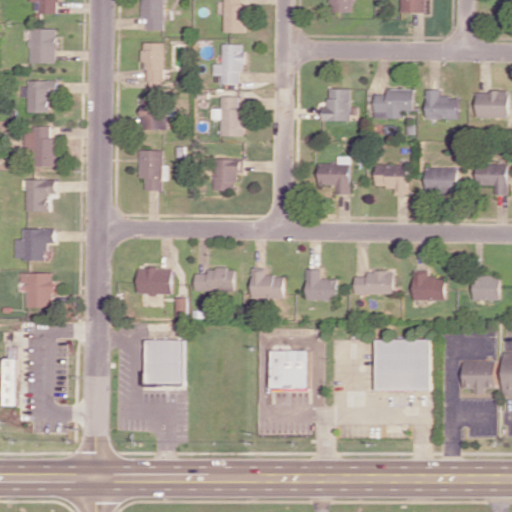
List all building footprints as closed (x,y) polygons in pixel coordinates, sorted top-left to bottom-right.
[(61,12),(61,0),(32,0),(33,2),(36,2),(37,12),(61,12)] [(165,29),(165,0),(143,0),(144,17),(149,17),(149,29),(165,29)] [(226,0),(226,31),(247,32),(248,4),(243,4),(242,0),(226,0)] [(353,11),(353,0),(330,0),(331,11),(353,11)] [(427,12),(427,0),(402,0),(402,12),(427,12)] [(59,62),(59,28),(34,27),(33,62),(59,62)] [(166,42),(144,42),(144,68),(150,69),(150,88),(166,88),(166,42)] [(245,83),(245,43),(224,43),(224,63),(215,63),(215,75),(224,75),(224,83),(245,83)] [(31,79),(31,111),(53,111),(53,94),(61,94),(61,80),(31,79)] [(352,120),(352,88),(329,88),(329,104),(324,104),(324,119),(352,120)] [(376,94),(376,117),(406,118),(406,110),(415,110),(415,88),(389,88),(389,94),(376,94)] [(459,118),(459,96),(441,96),(441,89),(428,89),(427,118),(459,118)] [(478,90),(477,116),(508,117),(509,91),(478,90)] [(245,95),(223,96),(223,110),(214,110),(214,117),(223,117),(223,135),(246,135),(245,95)] [(165,129),(166,98),(144,97),(143,128),(165,129)] [(53,125),(27,125),(28,154),(37,154),(38,166),(60,165),(59,137),(54,137),(53,125)] [(141,177),(147,178),(147,190),(164,190),(165,150),(142,149),(141,177)] [(246,172),(246,158),(216,158),(216,190),(239,190),(239,172),(246,172)] [(396,186),(396,193),(408,193),(409,164),(377,162),(376,185),(396,186)] [(492,194),(507,194),(508,163),(477,162),(477,184),(492,185),(492,194)] [(336,193),(351,193),(352,163),(321,163),(320,184),(336,184),(336,193)] [(458,167),(427,166),(426,190),(458,190),(458,167)] [(52,211),(52,193),(59,194),(59,179),(31,178),(30,210),(52,211)] [(49,259),(49,242),(58,242),(58,228),(27,227),(26,239),(19,239),(19,258),(49,259)] [(140,293),(174,294),(174,267),(140,267),(140,293)] [(285,297),(285,275),(267,275),(267,268),(253,267),(253,297),(285,297)] [(197,273),(197,291),(236,290),(236,268),(209,268),(209,272),(197,273)] [(338,278),(321,278),(321,268),(307,268),(307,299),(338,299),(338,278)] [(413,299),(445,299),(445,279),(435,279),(435,275),(426,275),(426,270),(414,270),(413,299)] [(395,293),(394,271),(355,272),(356,293),(395,293)] [(56,272),(25,272),(25,283),(30,283),(30,309),(56,309),(56,272)] [(472,298),(499,299),(500,276),(473,275),(472,298)] [(187,384),(187,339),(149,338),(149,384),(187,384)] [(431,389),(431,338),(377,339),(378,390),(431,389)] [(7,405),(22,405),(23,346),(13,346),(12,357),(7,357),(7,405)] [(273,388),(311,387),(311,349),(272,350),(273,388)] [(511,351),(503,352),(503,396),(511,395),(511,351)] [(496,387),(495,360),(463,361),(463,388),(473,387),(474,393),(485,393),(485,388),(496,387)]
